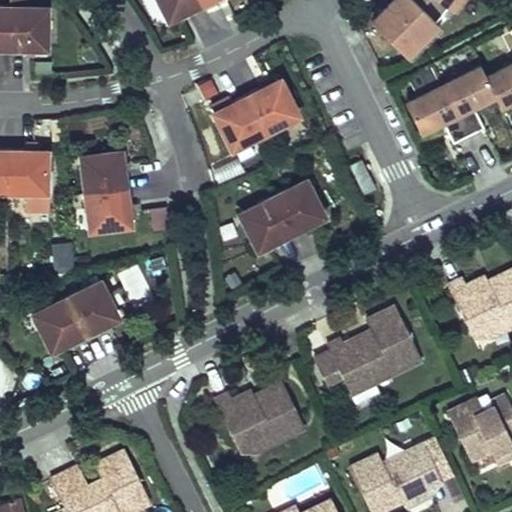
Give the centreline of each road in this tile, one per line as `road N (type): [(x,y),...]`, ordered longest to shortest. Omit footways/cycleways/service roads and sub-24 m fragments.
road 1 (residential): [(420,232),(127,377)]
road 2 (residential): [(420,232),(313,0)]
road 3 (residential): [(157,72),(313,0)]
road 4 (residential): [(0,98),(76,94),(157,72)]
road 5 (residential): [(191,511),(127,377)]
road 6 (residential): [(127,377),(0,437)]
